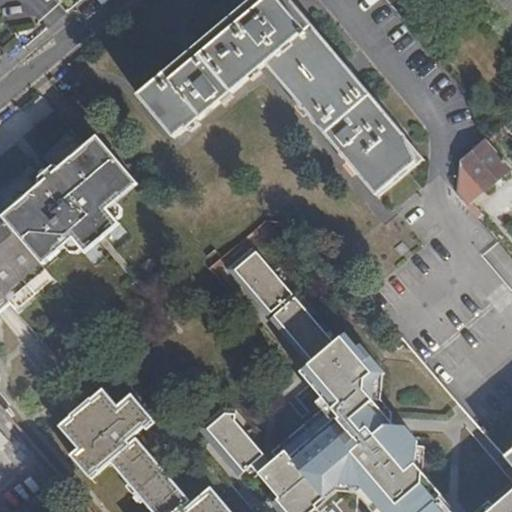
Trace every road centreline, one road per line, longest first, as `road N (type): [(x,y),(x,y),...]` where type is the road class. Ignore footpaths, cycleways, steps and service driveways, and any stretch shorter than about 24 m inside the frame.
road 1 (unknown): [(325,0),(446,125),(449,207),(484,277),(511,303)]
road 2 (residential): [(0,96),(116,0)]
